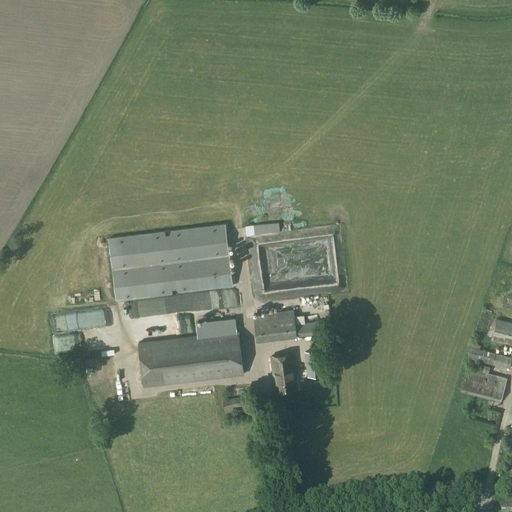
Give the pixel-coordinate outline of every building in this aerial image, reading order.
[(277,222),(242,223),(242,234),(278,233),(277,222)] [(117,300),(232,285),(224,223),(109,238),(117,300)] [(277,240),(253,243),(259,287),(300,281),(297,258),(289,259),(288,252),(275,254),(274,247),(278,246),(277,240)] [(315,318),(314,305),(295,306),(296,319),(315,318)] [(257,338),(296,333),(293,310),(254,315),(257,338)] [(511,344),(511,322),(497,318),(492,339),(511,344)] [(297,336),(322,333),(320,321),(295,324),(297,336)] [(86,326),(86,337),(102,337),(102,326),(86,326)] [(144,386),(244,374),(238,330),(139,342),(144,386)] [(107,333),(108,345),(124,344),(124,332),(107,333)] [(467,358),(509,369),(511,357),(470,346),(467,358)] [(308,376),(325,374),(321,349),(304,351),(308,376)] [(302,352),(272,356),(276,391),(298,389),(295,367),(304,366),(302,352)] [(466,368),(460,391),(500,401),(505,379),(476,371),(466,368)] [(233,410),(232,407),(245,405),(243,396),(223,400),(226,412),(233,410)]
